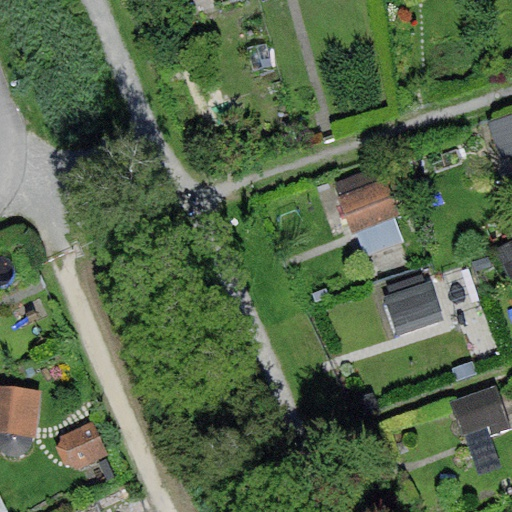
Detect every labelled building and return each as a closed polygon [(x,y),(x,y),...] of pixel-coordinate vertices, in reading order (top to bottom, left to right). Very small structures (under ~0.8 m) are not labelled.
[(511,127),(499,133),(511,166),(511,165),(511,127)] [(466,143),(429,159),(444,197),(482,181),(466,143)] [(384,183),(339,200),(352,235),(397,218),(384,183)] [(416,246),(387,257),(394,276),(423,265),(416,246)] [(445,320),(432,285),(387,301),(400,336),(445,320)] [(0,436),(2,436),(0,449),(10,460),(25,460),(33,449),(34,436),(37,437),(41,399),(0,394),(0,436)] [(498,401),(461,415),(471,439),(508,424),(498,401)] [(95,433),(69,446),(80,468),(106,455),(95,433)]
